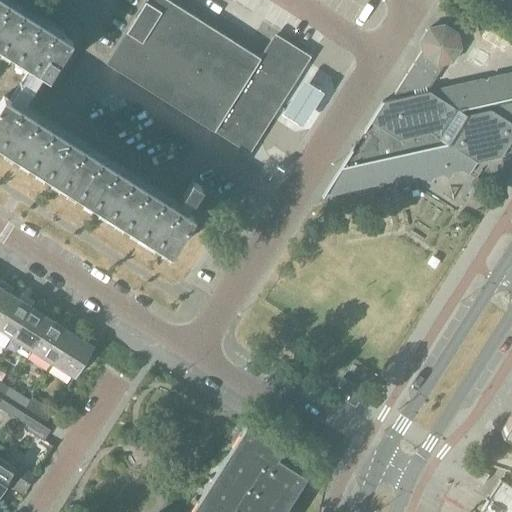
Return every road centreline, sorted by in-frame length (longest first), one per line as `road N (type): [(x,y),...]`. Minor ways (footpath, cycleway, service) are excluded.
road 1 (residential): [(288,201),(232,165),(223,149),(73,54),(108,0)]
road 2 (secondary): [(508,257),(375,465)]
road 3 (residential): [(192,351),(0,230)]
road 4 (residential): [(375,465),(192,351)]
road 5 (secondary): [(408,478),(511,313)]
road 6 (residential): [(192,351),(288,201)]
road 7 (residential): [(288,201),(379,57)]
road 8 (residential): [(36,511),(118,382)]
